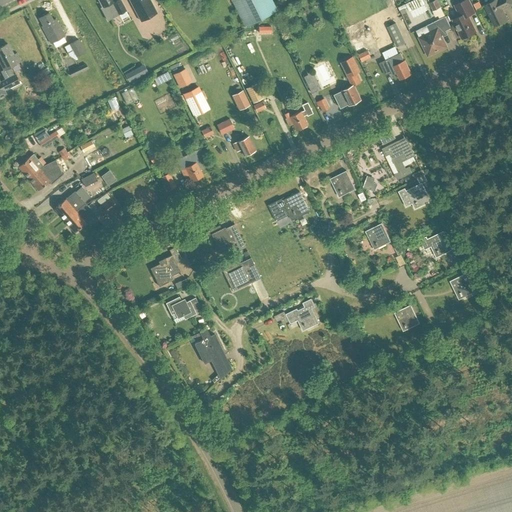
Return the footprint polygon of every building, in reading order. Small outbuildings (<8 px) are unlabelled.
[(99,0),(102,6),(101,7),(107,20),(111,18),(111,17),(113,16),(114,17),(126,11),(120,0),(115,0),(114,1),(113,0),(99,0)] [(129,0),(141,21),(157,13),(149,0),(129,0)] [(231,0),(245,26),(277,10),(272,0),(231,0)] [(424,3),(422,0),(411,0),(406,3),(409,10),(424,3)] [(441,6),(437,0),(433,0),(429,2),(433,10),(441,6)] [(453,19),(462,39),(477,32),(469,15),(475,12),(469,0),(465,0),(455,5),(460,16),(454,20),(453,19)] [(491,0),(492,1),(485,5),(494,24),(507,17),(503,9),(511,4),(511,1),(511,0),(491,0)] [(65,35),(56,18),(53,19),(49,12),(38,18),(42,26),(41,26),(50,43),(65,35)] [(426,25),(430,32),(420,37),(428,55),(447,46),(440,33),(452,28),(446,16),(426,25)] [(388,27),(398,47),(407,43),(398,22),(388,27)] [(372,56),(381,52),(372,31),(351,39),(357,54),(370,49),(372,56)] [(85,51),(78,39),(69,44),(75,56),(85,51)] [(0,96),(6,94),(4,90),(19,82),(15,74),(14,75),(10,67),(21,61),(16,53),(13,55),(7,43),(0,47),(0,60),(4,69),(1,71),(5,79),(0,82),(0,96)] [(366,50),(355,56),(358,62),(369,57),(366,50)] [(412,74),(405,60),(404,60),(400,53),(386,60),(389,67),(393,75),(397,73),(400,79),(412,74)] [(339,62),(347,77),(359,71),(352,56),(339,62)] [(130,83),(149,72),(144,62),(124,74),(130,83)] [(86,64),(68,72),(71,76),(88,68),(86,64)] [(186,68),(174,75),(181,88),(194,81),(186,68)] [(158,84),(172,79),(169,72),(156,77),(158,84)] [(263,95),(252,72),(239,78),(250,101),(263,95)] [(353,85),(337,93),(341,100),(345,98),(348,105),(360,99),(353,85)] [(122,93),(127,103),(138,98),(133,88),(122,93)] [(240,111),(251,105),(244,90),(233,95),(240,111)] [(329,109),(324,97),(317,101),(322,112),(329,109)] [(265,108),(261,100),(253,105),(256,112),(265,108)] [(301,111),(290,116),(288,112),(284,114),(286,118),(285,118),(289,126),(293,124),(296,130),(307,125),(301,111)] [(216,124),(221,135),(234,128),(229,118),(216,124)] [(212,129),(203,133),(206,137),(214,133),(212,129)] [(42,147),(59,136),(56,130),(38,142),(42,147)] [(248,136),(233,144),(236,151),(240,149),(244,156),(255,150),(248,136)] [(84,152),(95,148),(93,140),(81,144),(84,152)] [(382,148),(391,167),(397,179),(403,177),(412,172),(409,166),(406,168),(402,161),(408,159),(398,140),(382,148)] [(147,150),(152,163),(162,159),(156,146),(147,150)] [(64,148),(58,152),(66,161),(71,157),(64,148)] [(30,156),(18,166),(28,178),(43,165),(33,153),(30,156)] [(28,178),(38,190),(49,180),(52,183),(51,183),(52,184),(64,173),(63,173),(62,173),(56,159),(43,165),(28,178)] [(196,161),(181,169),(184,176),(188,174),(192,181),(203,175),(196,161)] [(109,185),(117,180),(111,170),(102,176),(109,185)] [(347,170),(330,179),(339,197),(356,189),(347,170)] [(85,186),(97,180),(93,172),(81,179),(85,186)] [(168,191),(178,186),(170,172),(160,178),(168,191)] [(422,182),(406,190),(415,209),(431,201),(422,182)] [(75,191),(54,208),(64,220),(85,202),(75,191)] [(282,198),(269,205),(277,221),(289,215),(292,220),(310,211),(300,191),(283,200),(282,198)] [(110,197),(96,208),(103,218),(118,207),(110,197)] [(94,213),(85,202),(64,220),(74,232),(86,222),(87,224),(96,216),(94,214),(94,213)] [(382,223),(366,231),(375,249),(391,241),(382,223)] [(206,232),(212,244),(216,241),(218,245),(222,243),(225,248),(237,242),(230,228),(225,231),(224,228),(222,229),(220,225),(206,232)] [(444,231),(427,239),(436,257),(453,249),(444,231)] [(269,262),(268,265),(266,266),(274,281),(300,268),(298,264),(307,259),(300,244),(268,260),(269,262)] [(403,253),(399,245),(395,248),(398,255),(403,253)] [(176,262),(181,259),(175,247),(169,250),(172,255),(158,261),(160,263),(150,268),(159,286),(174,279),(172,275),(180,271),(176,262)] [(237,264),(223,270),(229,282),(232,280),(235,286),(241,283),(243,286),(254,281),(247,267),(244,269),(242,266),(238,268),(237,264)] [(467,273),(450,281),(459,299),(476,291),(467,273)] [(179,288),(189,284),(187,279),(177,284),(179,288)] [(182,301),(179,296),(166,303),(171,315),(176,312),(178,316),(182,314),(185,319),(196,314),(190,300),(185,302),(184,300),(182,301)] [(298,308),(287,313),(291,323),(298,320),(303,330),(319,323),(311,304),(298,309),(298,308)] [(411,305),(395,313),(404,331),(420,323),(411,305)] [(200,353),(206,363),(225,353),(216,334),(211,336),(207,329),(201,332),(205,339),(203,340),(207,349),(200,353)] [(201,333),(194,335),(196,342),(203,339),(201,333)] [(233,368),(229,362),(223,365),(226,372),(233,368)]
